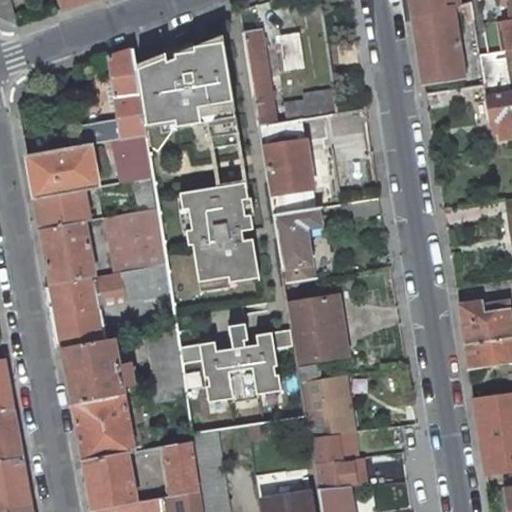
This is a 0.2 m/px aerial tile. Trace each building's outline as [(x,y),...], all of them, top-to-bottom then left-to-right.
[(0,0),(0,18),(15,26),(17,26),(10,0),(0,0)] [(59,0),(62,10),(90,0),(59,0)] [(408,0),(422,84),(462,77),(451,8),(461,6),(459,0),(408,0)] [(504,22),(498,22),(503,52),(509,51),(504,22)] [(258,127),(275,124),(271,101),(270,92),(263,48),(261,38),(260,31),(242,33),(258,127)] [(284,71),(303,68),(298,33),(279,36),(284,71)] [(219,37),(134,71),(140,111),(142,127),(172,122),(173,129),(205,123),(208,139),(235,135),(219,37)] [(142,127),(140,111),(134,71),(130,50),(107,57),(116,119),(77,126),(78,135),(68,138),(69,147),(89,143),(114,139),(143,135),(142,127)] [(503,52),(480,55),(483,78),(484,85),(511,80),(511,50),(509,51),(503,52)] [(511,80),(484,85),(490,122),(498,120),(500,133),(501,139),(511,137),(511,80)] [(301,120),(336,114),(332,91),(304,96),(305,102),(285,105),(288,122),(301,120)] [(269,196),(312,189),(301,120),(288,122),(275,124),(258,127),(269,196)] [(498,120),(490,122),(491,134),(500,133),(498,120)] [(133,181),(149,178),(143,140),(143,135),(114,139),(122,183),(133,181)] [(97,189),(97,188),(89,143),(69,147),(27,155),(35,200),(83,191),(97,189)] [(138,213),(155,210),(149,178),(133,181),(138,213)] [(243,184),(178,195),(180,211),(186,210),(190,231),(184,232),(187,249),(191,249),(197,286),(227,281),(228,286),(257,281),(250,240),(241,242),(240,232),(251,231),(243,184)] [(315,208),(312,189),(269,196),(272,214),(315,208)] [(89,222),(83,191),(35,200),(40,230),(83,221),(84,223),(89,222)] [(283,284),(312,279),(304,228),(319,225),(315,208),(272,214),(283,284)] [(156,209),(155,210),(138,213),(103,219),(108,242),(122,239),(128,271),(165,265),(156,209)] [(84,223),(83,221),(40,230),(43,243),(86,235),(84,223)] [(89,279),(93,278),(86,235),(43,243),(50,285),(89,279)] [(120,273),(128,271),(122,239),(108,242),(114,274),(120,273)] [(170,293),(165,265),(128,271),(120,273),(125,301),(170,293)] [(56,316),(94,309),(89,279),(50,285),(56,316)] [(333,297),(287,305),(290,317),(297,364),(343,356),(335,310),(333,297)] [(480,302),(459,305),(465,343),(511,336),(511,331),(507,302),(481,306),(480,302)] [(214,346),(179,351),(181,367),(202,364),(205,381),(208,381),(209,390),(206,391),(209,406),(232,402),(228,375),(252,371),(256,398),(280,394),(277,379),(275,380),(273,370),(276,369),(273,353),(294,349),(291,333),(255,339),(247,340),(245,327),(228,330),(230,343),(214,346)] [(181,386),(184,385),(181,367),(179,351),(176,335),(175,330),(147,334),(156,390),(181,386)] [(511,336),(465,343),(469,368),(511,360),(511,336)] [(115,354),(112,339),(62,348),(65,363),(115,354)] [(72,404),(123,395),(121,385),(118,367),(115,354),(65,363),(72,404)] [(0,411),(12,409),(3,361),(0,361),(0,411)] [(121,385),(131,383),(128,365),(118,367),(121,385)] [(318,381),(316,367),(297,370),(299,384),(318,381)] [(338,399),(347,398),(344,376),(334,378),(338,399)] [(347,398),(338,399),(334,378),(318,381),(299,384),(309,440),(345,435),(353,432),(347,398)] [(183,398),(181,386),(156,390),(158,401),(183,398)] [(511,392),(473,399),(486,477),(511,473),(511,392)] [(131,423),(128,424),(123,395),(72,404),(83,460),(126,452),(133,451),(129,429),(132,428),(131,423)] [(0,462),(21,459),(12,409),(0,411),(0,462)] [(249,441),(267,439),(265,423),(247,426),(249,441)] [(227,511),(215,432),(190,436),(191,442),(198,492),(201,511),(227,511)] [(346,440),(345,435),(309,440),(313,464),(340,461),(337,441),(346,440)] [(171,497),(198,492),(191,442),(162,447),(171,497)] [(91,511),(135,504),(126,452),(83,460),(91,511)] [(366,486),(362,458),(340,461),(313,464),(317,490),(343,488),(349,487),(366,486)] [(0,511),(30,507),(21,459),(0,462),(0,511)] [(346,509),(352,508),(349,487),(343,488),(346,509)] [(352,511),(352,508),(346,509),(343,488),(317,490),(321,511),(352,511)] [(508,511),(505,489),(494,491),(496,507),(491,508),(491,511),(508,511)] [(201,511),(198,492),(171,497),(135,504),(91,511),(201,511)] [(261,511),(312,511),(310,493),(260,500),(261,511)]
